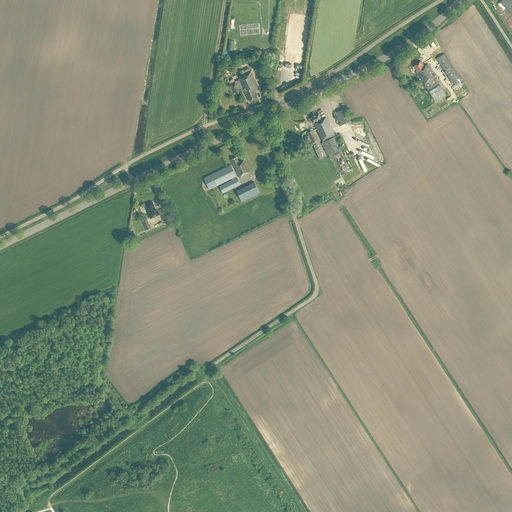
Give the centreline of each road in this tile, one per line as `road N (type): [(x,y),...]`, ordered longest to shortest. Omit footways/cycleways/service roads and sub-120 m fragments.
road 1 (primary): [(0,246),(388,55),(459,0)]
road 2 (track): [(207,371),(316,291),(261,118)]
road 3 (track): [(207,371),(186,369),(128,412),(98,373)]
road 4 (track): [(203,126),(223,0)]
